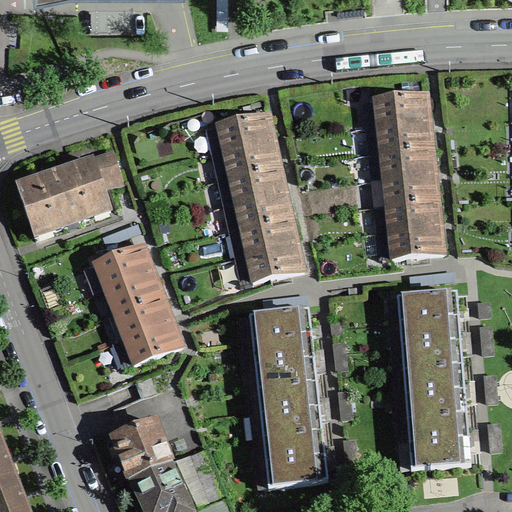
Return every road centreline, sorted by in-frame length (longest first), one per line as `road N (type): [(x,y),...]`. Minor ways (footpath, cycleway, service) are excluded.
road 1 (tertiary): [(511,46),(343,54),(234,74),(0,140)]
road 2 (residential): [(0,278),(97,511)]
